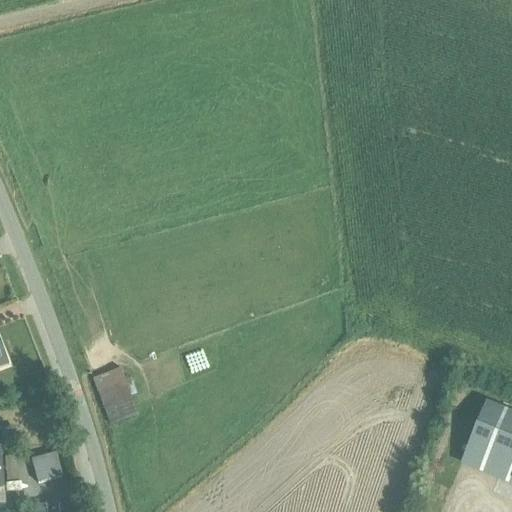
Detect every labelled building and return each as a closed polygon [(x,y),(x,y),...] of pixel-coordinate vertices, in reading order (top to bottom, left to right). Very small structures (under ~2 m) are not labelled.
[(0,368),(9,365),(0,341),(0,368)] [(122,370),(94,379),(111,425),(138,416),(132,398),(138,396),(133,379),(131,379),(129,375),(124,377),(122,370)] [(511,413),(486,403),(460,466),(478,473),(474,481),(499,491),(502,483),(511,486),(511,413)] [(56,454),(31,461),(38,484),(62,478),(56,454)] [(15,457),(5,458),(7,482),(17,481),(15,457)]
